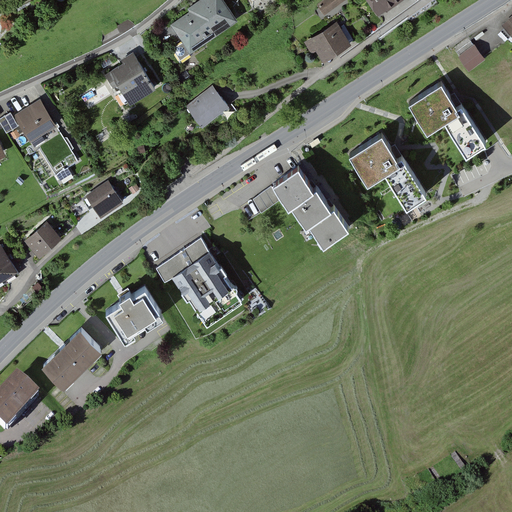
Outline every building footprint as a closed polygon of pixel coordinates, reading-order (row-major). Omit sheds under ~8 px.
[(190,13),(171,25),(187,49),(234,20),(221,0),(201,0),(187,9),(190,13)] [(326,0),(318,6),(325,15),(345,0),(326,0)] [(366,0),(378,15),(400,0),(366,0)] [(511,17),(502,26),(511,37),(511,17)] [(336,22),(306,40),(319,63),(349,45),(336,22)] [(458,55),(467,68),(482,57),(472,45),(458,55)] [(122,65),(105,74),(113,87),(116,85),(127,106),(154,91),(134,54),(120,61),(122,65)] [(439,80),(406,101),(418,119),(425,115),(429,122),(440,115),(460,146),(469,139),(474,146),(484,140),(459,102),(455,105),(439,80)] [(213,88),(186,107),(199,126),(226,107),(213,88)] [(10,110),(0,116),(0,121),(7,133),(20,125),(33,147),(36,146),(53,173),(76,160),(55,126),(40,102),(15,117),(10,110)] [(424,192),(399,154),(395,157),(379,132),(346,153),(358,172),(366,167),(370,174),(380,167),(400,198),(410,191),(415,197),(424,192)] [(310,190),(296,169),(270,186),(283,207),(287,205),(301,228),(305,226),(319,247),(347,229),(332,206),(327,209),(313,188),(310,190)] [(121,202),(108,182),(85,197),(98,216),(121,202)] [(59,240),(47,223),(24,240),(36,257),(59,240)] [(237,300),(200,240),(156,267),(164,279),(171,274),(201,322),(237,300)] [(0,244),(0,280),(16,272),(0,244)] [(141,289),(102,313),(120,342),(159,318),(141,289)] [(99,352),(79,330),(39,368),(58,389),(99,352)] [(16,379),(0,394),(0,433),(1,435),(37,400),(16,379)]
